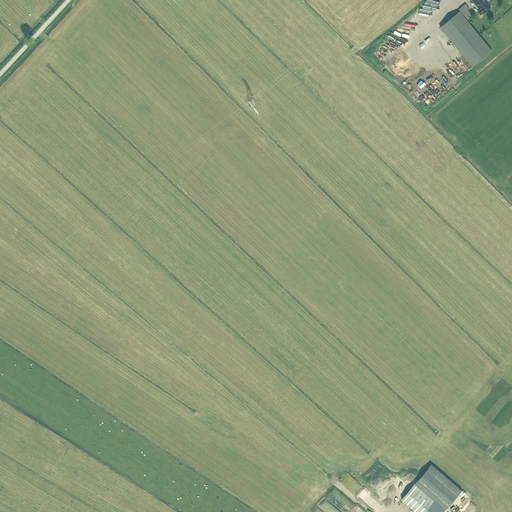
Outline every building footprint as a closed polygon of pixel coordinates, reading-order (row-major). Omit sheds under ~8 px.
[(483,13),(491,7),(485,0),(472,0),(480,9),(477,11),(480,15),(483,13)] [(459,9),(465,16),(470,12),(464,5),(459,9)] [(460,11),(440,27),(472,66),(492,50),(460,11)] [(427,22),(419,29),(421,31),(429,24),(427,22)] [(432,465),(402,498),(413,508),(411,510),(413,511),(423,511),(435,499),(446,509),(462,491),(432,465)] [(443,511),(446,509),(435,499),(423,511),(443,511)]
